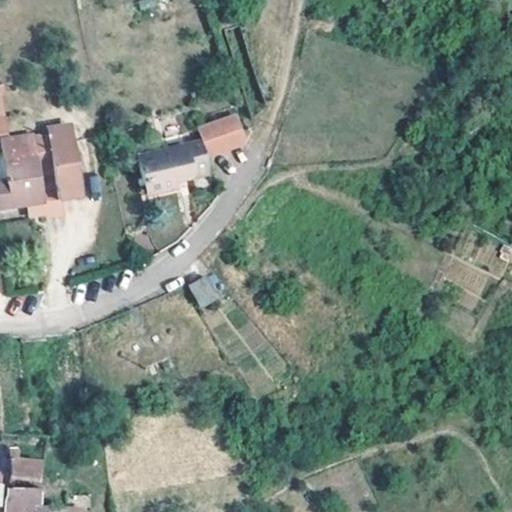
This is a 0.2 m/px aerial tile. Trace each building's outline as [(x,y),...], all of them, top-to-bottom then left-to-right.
[(370,102),(372,161),(394,160),(392,101),(370,102)] [(250,135),(242,108),(209,117),(217,144),(250,135)] [(80,121),(79,112),(66,114),(68,122),(80,121)] [(53,124),(62,179),(69,177),(72,192),(96,188),(83,120),(80,121),(68,122),(53,124)] [(51,181),(62,179),(53,124),(37,126),(38,144),(21,146),(10,148),(13,169),(0,171),(5,201),(36,196),(54,193),(51,181)] [(19,129),(21,146),(38,144),(37,126),(19,129)] [(163,142),(172,180),(185,177),(184,172),(183,166),(215,159),(209,132),(163,142)] [(153,184),(172,180),(163,142),(146,146),(153,184)] [(216,165),(215,159),(183,166),(184,172),(216,165)] [(69,177),(62,179),(67,206),(74,204),(72,192),(69,177)] [(51,181),(54,193),(56,208),(67,206),(62,179),(51,181)] [(56,208),(54,193),(36,196),(37,210),(56,208)] [(199,307),(214,299),(205,283),(190,291),(199,307)] [(45,461),(46,453),(18,450),(17,458),(45,461)] [(42,483),(45,461),(17,458),(15,480),(42,483)]
